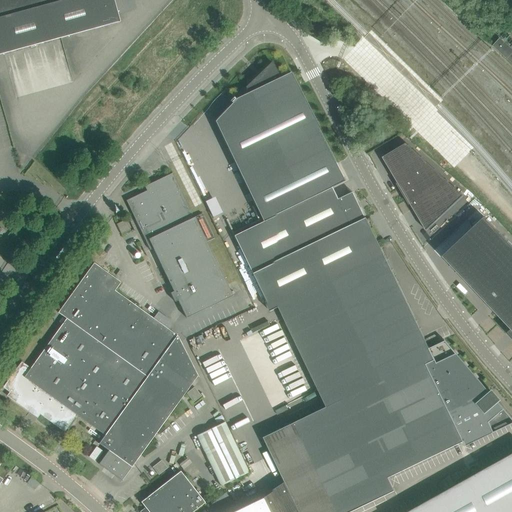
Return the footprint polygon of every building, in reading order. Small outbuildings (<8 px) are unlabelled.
[(0,0),(0,54),(120,21),(113,0),(0,0)] [(493,45),(493,46),(511,63),(511,48),(500,38),(493,45)] [(246,87),(249,92),(237,98),(215,121),(263,222),(334,188),(347,181),(291,72),(279,78),(272,63),(246,87)] [(406,143),(382,157),(398,183),(397,184),(410,205),(410,204),(426,231),(463,196),(406,143)] [(172,175),(173,175),(173,174),(172,175),(171,174),(171,175),(165,178),(165,177),(164,177),(165,178),(159,181),(158,180),(158,181),(152,184),(152,183),(151,183),(152,184),(146,187),(145,186),(147,191),(141,194),(140,194),(141,195),(135,197),(134,197),(134,198),(128,201),(128,200),(127,200),(128,201),(127,202),(128,202),(132,210),(131,210),(131,211),(132,210),(136,219),(135,219),(150,250),(153,248),(174,291),(170,293),(175,302),(178,300),(186,318),(232,296),(195,217),(193,218),(189,210),(190,209),(189,209),(185,201),(185,200),(184,201),(181,192),(180,192),(176,184),(177,183),(176,183),(172,175)] [(447,346),(432,353),(367,218),(365,219),(353,193),(339,199),(334,188),(263,222),(233,236),(271,313),(280,309),(327,407),(264,437),(299,511),(351,511),(395,491),(389,478),(463,442),(464,442),(510,420),(496,402),(495,403),(489,396),(490,395),(447,346)] [(252,222),(257,221),(249,202),(244,204),(252,222)] [(511,245),(485,217),(443,257),(511,330),(508,333),(511,336),(511,245)] [(158,311),(153,318),(115,290),(121,282),(114,277),(113,279),(110,277),(111,275),(94,263),(58,312),(66,318),(30,368),(21,362),(22,363),(4,387),(3,387),(12,394),(10,398),(11,397),(30,411),(29,411),(30,412),(30,411),(38,417),(40,414),(64,432),(76,415),(105,435),(99,443),(108,450),(99,464),(122,480),(198,375),(177,335),(169,330),(172,326),(169,320),(158,311)] [(273,409),(314,391),(292,341),(273,350),(282,369),(275,372),(279,383),(271,387),(275,394),(268,398),(273,409)] [(193,402),(201,396),(194,387),(186,393),(193,402)] [(220,485),(248,471),(225,422),(196,436),(220,485)] [(103,451),(96,447),(89,457),(95,461),(103,451)] [(511,511),(511,454),(435,497),(408,511),(511,511)] [(192,511),(205,502),(180,471),(141,502),(148,511),(192,511)] [(270,511),(263,497),(232,511),(270,511)]
